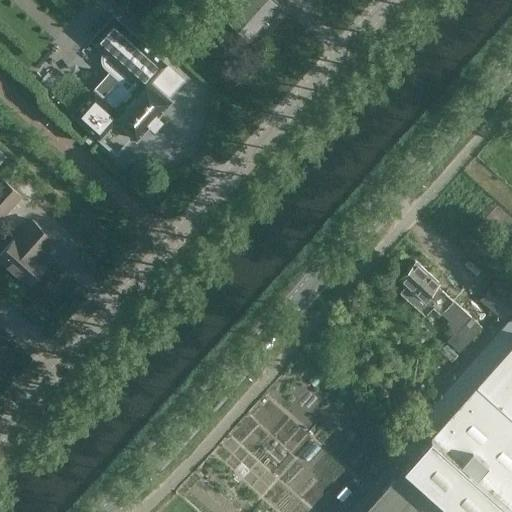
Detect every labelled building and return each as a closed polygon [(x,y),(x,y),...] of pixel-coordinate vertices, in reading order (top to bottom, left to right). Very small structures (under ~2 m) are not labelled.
[(253,40),(282,8),(272,0),(219,0),(218,1),(229,10),(225,15),(253,40)] [(73,114),(100,138),(116,120),(137,139),(150,123),(154,127),(155,126),(151,122),(156,116),(160,120),(161,119),(157,115),(171,100),(151,81),(167,63),(113,15),(91,39),(105,51),(103,55),(102,59),(103,63),(106,66),(109,68),(113,68),(117,67),(120,65),(139,82),(115,109),(94,90),(73,114)] [(0,217),(21,194),(3,178),(0,181),(0,217)] [(18,234),(0,253),(0,259),(28,284),(48,261),(39,253),(53,237),(33,219),(18,235),(18,234)] [(461,350),(483,326),(436,284),(438,281),(415,261),(401,277),(414,288),(408,295),(427,312),(431,307),(457,330),(449,339),(461,350)] [(480,298),(504,320),(511,310),(511,293),(496,279),(480,298)] [(456,511),(511,511),(511,342),(403,464),(456,511)] [(360,511),(456,511),(403,464),(360,511)]
